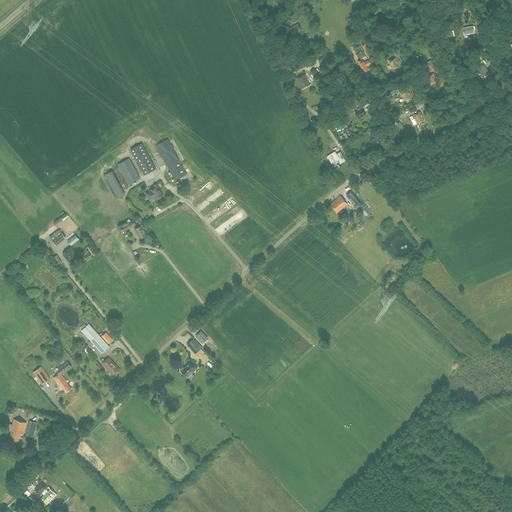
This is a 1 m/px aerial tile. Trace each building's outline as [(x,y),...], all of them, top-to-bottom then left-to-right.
[(302,30),(298,24),(290,29),(293,35),(302,30)] [(464,34),(474,33),(473,26),(463,28),(464,34)] [(430,65),(430,67),(435,65),(434,62),(437,61),(435,55),(432,56),(433,60),(427,62),(428,66),(430,65)] [(389,61),(392,69),(399,66),(395,58),(389,61)] [(360,60),(358,62),(364,73),(368,70),(366,66),(370,64),(369,60),(364,63),(364,61),(361,63),(360,60)] [(482,76),(488,72),(483,65),(477,69),(482,76)] [(302,88),(310,84),(305,74),(296,78),(302,88)] [(400,93),(404,101),(411,98),(407,90),(400,93)] [(359,117),(366,114),(363,108),(361,110),(360,107),(357,109),(358,111),(356,112),(359,117)] [(413,115),(417,123),(424,120),(420,112),(413,115)] [(375,144),(382,140),(379,135),(372,139),(375,144)] [(175,180),(186,174),(168,139),(156,145),(175,180)] [(144,175),(156,169),(142,143),(130,149),(144,175)] [(330,155),(330,154),(334,162),(338,160),(340,164),(346,161),(340,152),(337,154),(335,151),(330,155)] [(128,184),(140,178),(129,159),(117,165),(128,184)] [(154,188),(151,189),(157,199),(163,196),(158,186),(157,184),(153,186),(154,188)] [(157,199),(151,189),(149,190),(150,191),(146,194),(150,201),(154,198),(155,200),(157,199)] [(361,204),(351,192),(346,196),(357,208),(361,204)] [(337,212),(347,204),(340,196),(330,204),(337,213),(337,212)] [(217,208),(221,215),(226,212),(223,205),(217,208)] [(133,221),(127,224),(120,227),(122,232),(136,225),(133,221)] [(140,239),(147,235),(142,225),(135,229),(140,239)] [(62,233),(52,240),(56,246),(66,238),(62,233)] [(71,246),(79,240),(75,235),(68,241),(71,246)] [(68,261),(76,256),(71,248),(63,254),(68,261)] [(58,264),(62,262),(57,255),(53,257),(58,264)] [(109,347),(89,324),(81,331),(102,354),(109,347)] [(203,343),(207,339),(201,332),(197,336),(203,343)] [(108,343),(111,341),(105,333),(102,336),(108,343)] [(201,348),(193,339),(187,345),(195,354),(195,353),(197,356),(199,354),(201,356),(204,353),(201,349),(201,348)] [(97,358),(86,347),(83,349),(94,361),(97,358)] [(120,369),(115,364),(109,357),(105,361),(103,358),(100,361),(103,363),(102,364),(113,376),(120,369)] [(61,387),(66,393),(71,389),(66,382),(67,382),(60,373),(65,370),(70,366),(67,362),(62,366),(62,367),(56,372),(58,374),(53,378),(60,387),(61,387)] [(183,366),(180,370),(181,371),(180,372),(183,374),(184,374),(186,376),(191,372),(192,373),(198,368),(194,364),(192,366),(189,363),(184,368),(183,366)] [(42,384),(49,379),(41,367),(34,372),(42,384)] [(14,419),(11,432),(9,431),(7,439),(11,440),(11,441),(18,442),(20,434),(23,435),(26,423),(14,419)] [(30,421),(26,436),(33,438),(37,423),(30,421)] [(47,488),(42,483),(35,490),(40,495),(47,488)]
